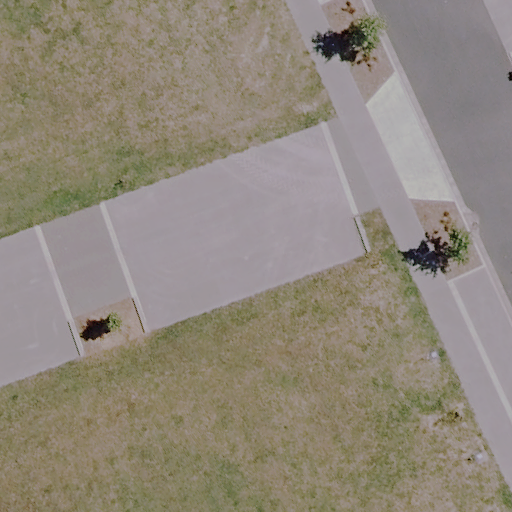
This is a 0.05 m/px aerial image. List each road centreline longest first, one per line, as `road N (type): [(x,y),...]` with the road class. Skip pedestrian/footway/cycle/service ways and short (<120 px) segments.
road 1 (residential): [(0,304),(487,132)]
road 2 (residential): [(487,132),(427,0)]
